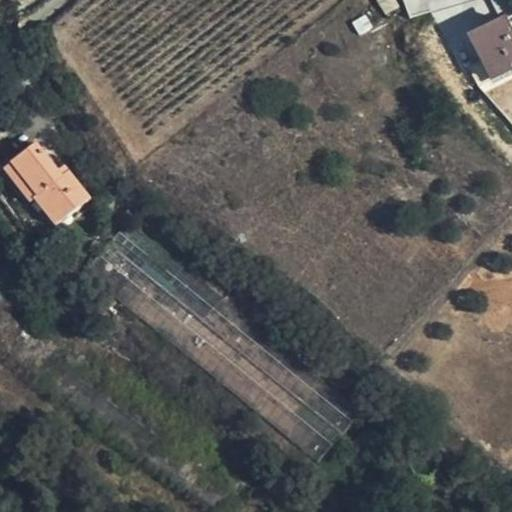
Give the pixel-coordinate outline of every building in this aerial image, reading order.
[(511,67),(511,29),(505,17),(470,36),(493,78),(511,67)] [(46,195),(70,175),(44,142),(20,161),(46,195)] [(41,199),(46,195),(20,161),(9,169),(36,203),(41,199)] [(77,169),(70,175),(46,195),(41,199),(64,225),(99,196),(77,169)] [(368,403),(135,218),(94,270),(325,455),(368,403)] [(0,302),(31,282),(0,229),(0,302)]
